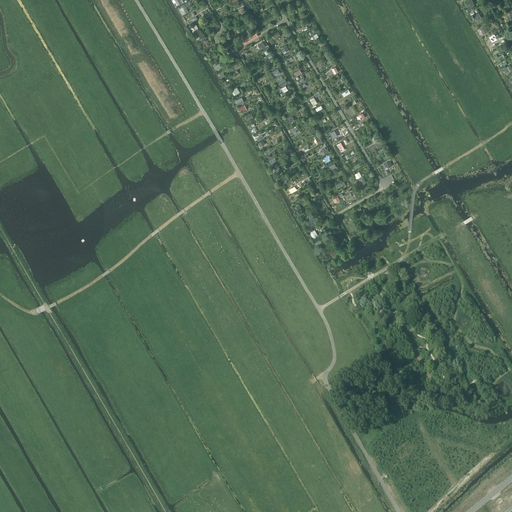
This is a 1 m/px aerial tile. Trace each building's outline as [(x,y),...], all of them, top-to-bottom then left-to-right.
[(185,5),(179,9),(182,15),(188,11),(185,5)] [(477,13),(472,16),(476,21),(481,19),(477,13)] [(255,31),(241,39),(244,44),(258,36),(255,31)] [(263,42),(258,45),(261,50),(266,47),(263,42)] [(505,66),(502,67),(506,73),(511,69),(509,65),(506,67),(505,66)] [(242,97),(235,101),(238,106),(244,102),(242,97)] [(331,154),(324,158),(327,162),(328,162),(330,160),(329,158),(332,156),(331,154)] [(332,177),(334,180),(335,179),(342,175),(341,174),(342,173),(341,171),(339,172),(333,176),(332,177)] [(311,219),(305,222),(309,229),(315,226),(311,219)] [(315,230),(310,232),(313,237),(311,238),(313,240),(319,237),(315,230)]
